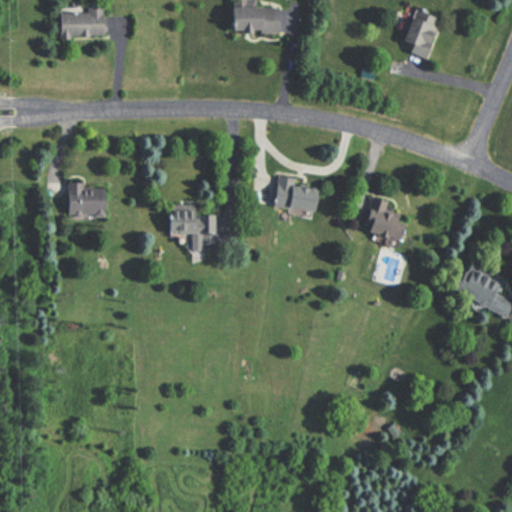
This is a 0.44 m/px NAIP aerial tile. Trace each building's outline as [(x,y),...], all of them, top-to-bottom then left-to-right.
[(100,37),(99,1),(81,1),(81,11),(52,12),(53,38),(100,37)] [(222,5),(222,32),(274,32),(274,5),(222,5)] [(395,42),(404,46),(402,51),(419,57),(434,16),(409,6),(395,42)] [(310,212),(312,183),(268,179),(266,208),(310,212)] [(100,184),(60,185),(61,218),(101,217),(100,184)] [(357,234),(395,241),(398,223),(390,222),(393,203),(363,198),(357,234)] [(186,235),(186,250),(197,250),(197,244),(211,244),(211,214),(190,214),(190,207),(161,208),(162,235),(186,235)] [(449,284),(494,322),(511,300),(511,298),(467,262),(449,284)]
